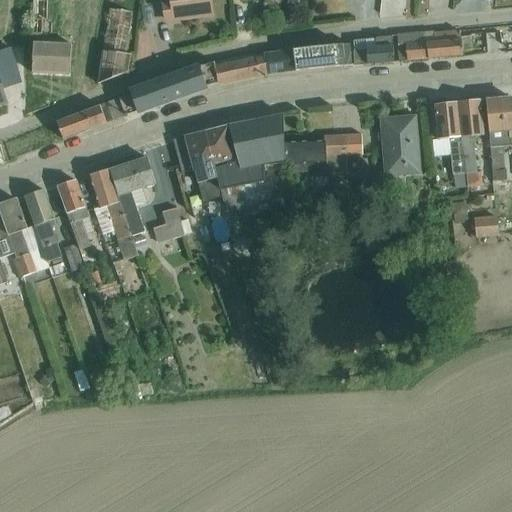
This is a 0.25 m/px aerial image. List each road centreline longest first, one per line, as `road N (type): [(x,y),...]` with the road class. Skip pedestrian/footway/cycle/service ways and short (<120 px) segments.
road 1 (unclassified): [(0,136),(216,54),(511,17)]
road 2 (tertiary): [(511,73),(262,99),(0,184)]
